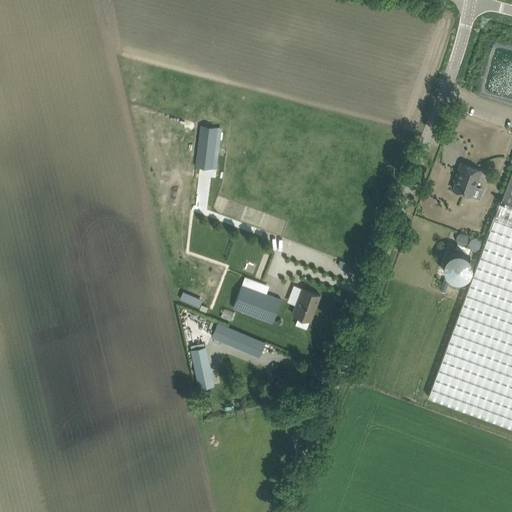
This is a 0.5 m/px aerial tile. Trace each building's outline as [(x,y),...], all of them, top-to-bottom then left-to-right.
[(213,168),(215,147),(219,148),(219,144),(216,143),(218,127),(200,125),(195,166),(213,168)] [(456,181),(453,189),(470,195),(473,186),(475,186),(481,170),(461,162),(455,180),(456,181)] [(511,173),(502,199),(501,199),(486,240),(428,396),(511,426),(511,173)] [(441,277),(466,278),(466,253),(441,252),(441,277)] [(282,299),(250,287),(242,283),(233,307),(241,311),(273,323),(282,299)] [(320,295),(311,291),(302,288),(293,313),(310,320),(320,295)] [(182,292),(180,300),(201,304),(203,296),(182,292)] [(224,308),(221,316),(233,319),(235,311),(224,308)] [(265,342),(218,322),(211,337),(259,357),(265,342)] [(198,387),(214,384),(207,345),(190,348),(198,387)]
